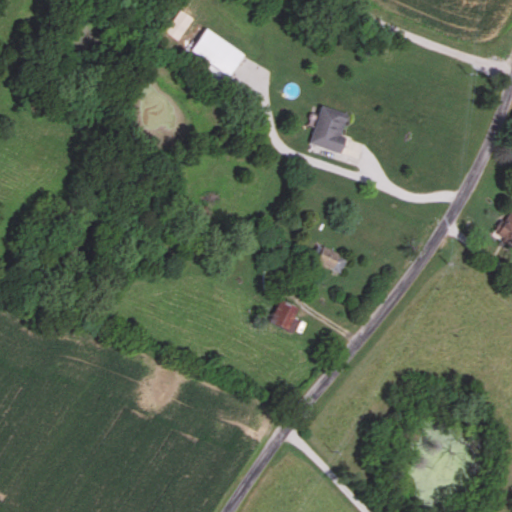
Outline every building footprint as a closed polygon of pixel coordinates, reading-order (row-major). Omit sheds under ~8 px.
[(249,54),(210,28),(195,51),(233,77),(249,54)] [(346,151),(348,138),(343,137),(348,114),(323,109),(315,145),(346,151)] [(511,243),(511,213),(497,229),(511,243)] [(317,259),(344,273),(352,258),(325,244),(317,259)] [(300,307),(284,298),(274,319),(290,327),(300,307)]
